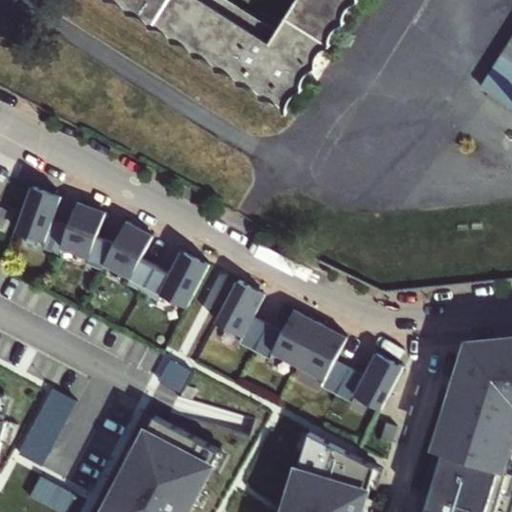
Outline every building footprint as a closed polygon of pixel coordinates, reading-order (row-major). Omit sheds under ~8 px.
[(121,0),(289,105),(355,0),(302,0),(282,32),(231,0),(121,0)] [(511,41),(497,64),(511,73),(511,41)] [(57,251),(59,245),(67,223),(52,218),(60,194),(52,191),(51,192),(46,190),(47,189),(31,184),(15,229),(42,239),(40,245),(57,251)] [(100,267),(103,262),(114,241),(95,234),(103,212),(93,208),(93,210),(88,208),(89,205),(76,200),(67,223),(59,245),(87,255),(84,261),(100,267)] [(388,293),(511,278),(511,215),(379,228),(388,293)] [(125,281),(141,289),(155,263),(140,255),(150,235),(141,230),(141,231),(136,229),(138,226),(125,219),(114,241),(103,262),(128,275),(125,281)] [(159,291),(185,305),(208,263),(195,256),(194,257),(189,254),(190,253),(181,248),(169,271),(155,263),(141,289),(156,297),(159,291)] [(238,340),(253,348),(267,322),(252,314),(264,292),(237,278),(215,320),(241,334),(238,340)] [(272,351),(297,364),(320,321),(294,307),(282,330),(267,322),(253,348),(269,357),(272,351)] [(320,384),(335,392),(349,366),(334,358),(346,335),(320,321),(297,364),(323,378),(320,384)] [(511,339),(469,344),(422,493),(430,495),(428,502),(426,508),(424,507),(422,511),(494,511),(508,471),(501,469),(509,442),(511,443),(511,339)] [(349,366),(335,392),(351,400),(354,394),(380,408),(402,365),(375,351),(364,374),(349,366)] [(172,359),(160,381),(181,393),(193,370),(172,359)] [(157,415),(105,511),(183,511),(187,505),(192,508),(199,494),(222,450),(157,415)] [(286,511),(310,435),(257,418),(251,437),(279,446),(257,511),(199,494),(192,508),(187,505),(183,511),(286,511)] [(362,511),(359,511),(364,497),(368,498),(378,466),(312,432),(310,435),(286,511),(362,511)] [(382,432),(377,449),(387,453),(392,435),(382,432)]
